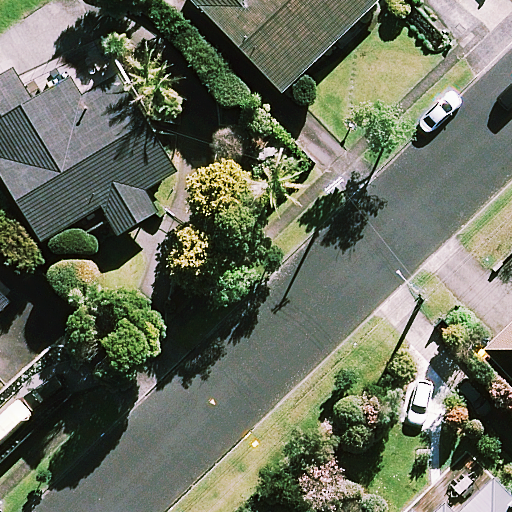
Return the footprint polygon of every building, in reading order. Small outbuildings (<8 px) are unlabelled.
[(385,0),(192,0),(285,96),(385,0)] [(38,106),(19,75),(0,86),(0,170),(53,257),(111,222),(121,239),(161,215),(148,194),(178,176),(120,82),(84,104),(73,85),(38,106)] [(0,316),(10,308),(0,296),(0,316)] [(511,327),(486,353),(511,379),(511,327)] [(511,511),(511,507),(499,493),(478,511),(450,511),(446,508),(441,511),(511,511)]
